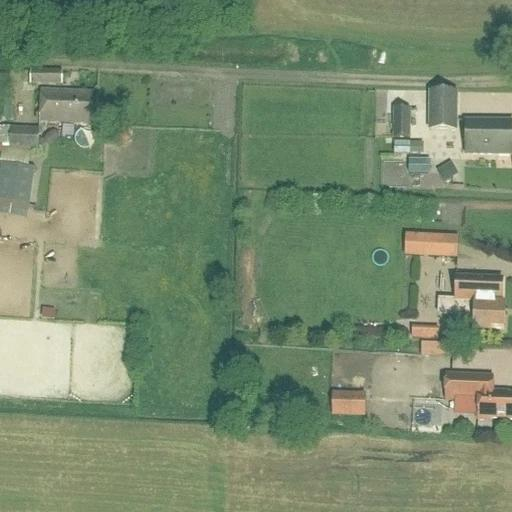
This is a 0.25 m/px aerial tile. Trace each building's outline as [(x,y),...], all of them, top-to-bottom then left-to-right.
[(62,72),(28,71),(27,71),(26,86),(62,86),(62,72)] [(96,127),(97,94),(40,92),(39,124),(96,127)] [(456,133),(456,94),(430,94),(429,132),(456,133)] [(0,120),(10,121),(12,97),(0,96),(0,120)] [(409,140),(410,112),(393,112),(393,140),(409,140)] [(511,157),(511,123),(466,123),(465,157),(511,157)] [(20,150),(38,150),(39,130),(0,128),(0,156),(20,157),(20,150)] [(397,161),(409,160),(408,146),(396,147),(397,161)] [(428,163),(411,164),(412,177),(428,177),(428,163)] [(1,164),(0,170),(0,201),(28,206),(34,170),(1,164)] [(450,165),(437,173),(445,186),(458,178),(450,165)] [(429,259),(457,260),(458,240),(429,239),(429,259)] [(491,331),(504,331),(505,306),(501,306),(502,281),(456,279),(455,303),(439,302),(438,316),(474,318),(473,335),(491,336),(491,331)] [(411,328),(411,338),(438,338),(438,328),(411,328)] [(422,343),(423,357),(451,355),(451,342),(422,343)] [(478,404),(477,423),(490,424),(490,421),(511,421),(511,397),(508,397),(508,395),(492,394),(493,380),(445,378),(445,403),(478,404)] [(331,416),(365,416),(365,394),(332,393),(331,416)]
